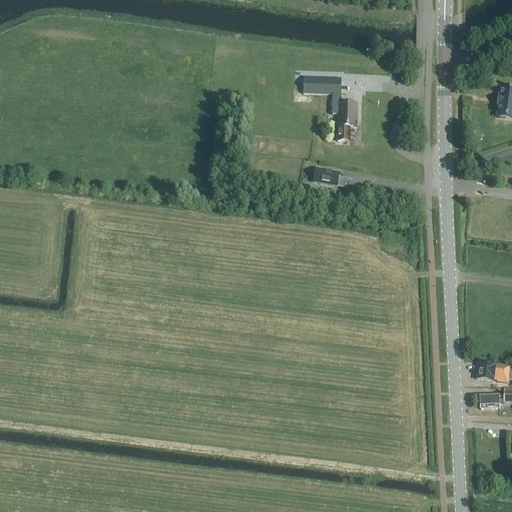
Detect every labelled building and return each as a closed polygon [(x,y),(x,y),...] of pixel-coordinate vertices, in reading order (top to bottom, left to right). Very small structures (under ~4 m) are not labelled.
[(338,110),(338,129),(338,143),(349,144),(349,129),(356,130),(356,129),(357,106),(339,105),(339,97),(340,97),(341,81),(303,80),(303,96),(332,97),(332,110),(338,110)] [(511,91),(501,90),(497,118),(511,120),(511,91)] [(315,171),(313,183),(344,189),(345,181),(338,180),(339,175),(315,171)] [(507,386),(509,368),(494,366),(494,367),(478,365),(477,381),(497,383),(496,384),(507,386)] [(511,405),(511,394),(504,394),(503,397),(498,397),(479,397),(480,411),(499,411),(499,407),(504,407),(504,405),(511,405)]
